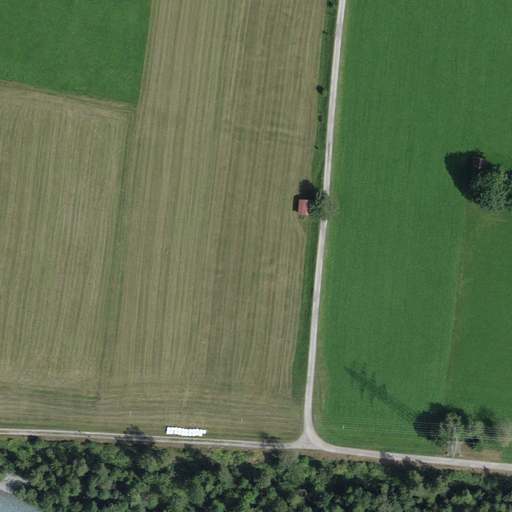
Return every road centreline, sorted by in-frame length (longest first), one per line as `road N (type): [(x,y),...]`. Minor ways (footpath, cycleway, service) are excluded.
road 1 (track): [(344,0),(306,449)]
road 2 (track): [(306,449),(511,471)]
